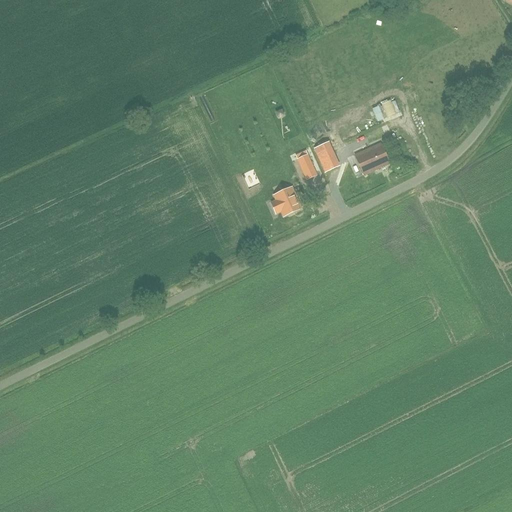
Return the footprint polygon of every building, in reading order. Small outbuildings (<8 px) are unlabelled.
[(360,136),(348,93),(324,100),(336,143),(360,136)] [(378,109),(377,104),(367,107),(364,99),(356,102),(366,131),(376,127),(370,111),(378,109)] [(337,167),(326,145),(315,150),(326,173),(337,167)] [(364,176),(390,164),(381,145),(356,156),(364,176)] [(317,176),(313,168),(308,155),(297,160),(303,172),(307,181),(317,176)] [(301,209),(292,188),(275,196),(277,202),(272,204),(276,214),(281,212),(284,217),(301,209)]
